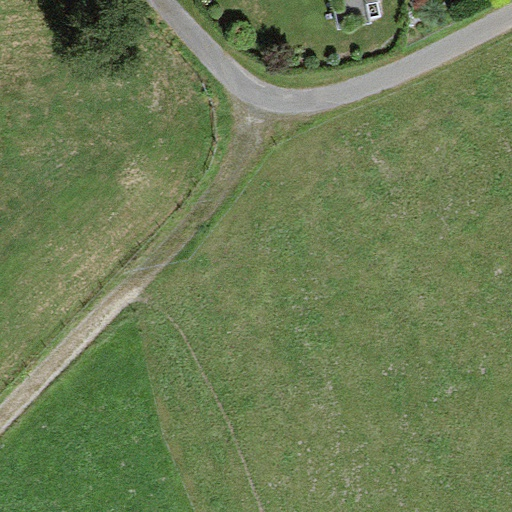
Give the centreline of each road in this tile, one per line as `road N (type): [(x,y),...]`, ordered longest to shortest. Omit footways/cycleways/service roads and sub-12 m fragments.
road 1 (track): [(270,104),(193,239),(0,430)]
road 2 (track): [(162,0),(211,56),(270,104),(342,94),(511,10)]
